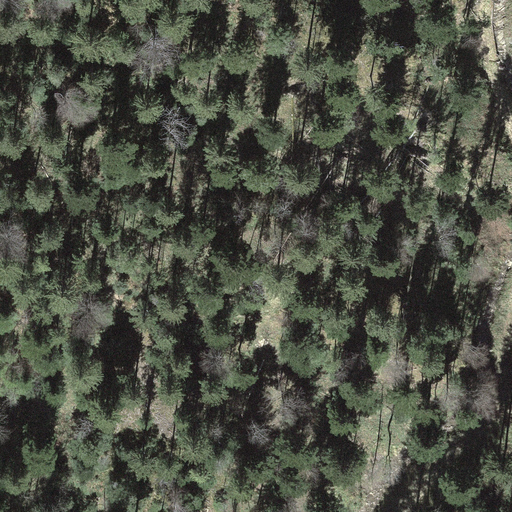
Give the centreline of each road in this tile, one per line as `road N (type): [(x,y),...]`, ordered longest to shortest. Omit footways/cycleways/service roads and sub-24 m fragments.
road 1 (track): [(511,305),(482,425),(400,511)]
road 2 (track): [(483,0),(499,99),(511,128)]
